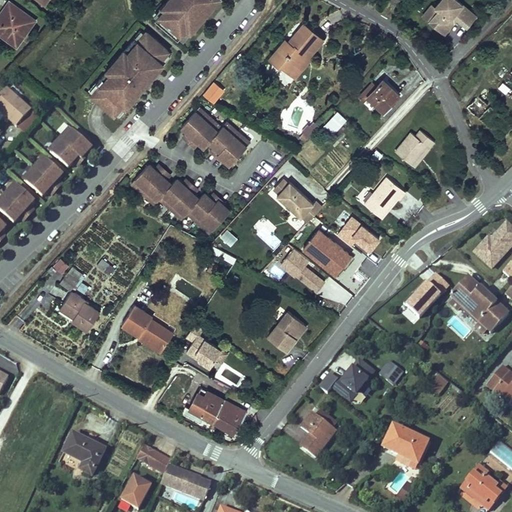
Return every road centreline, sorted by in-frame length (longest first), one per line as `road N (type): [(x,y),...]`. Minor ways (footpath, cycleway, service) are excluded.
road 1 (unclassified): [(496,190),(420,234),(241,464)]
road 2 (tertiary): [(0,331),(241,464)]
road 3 (residential): [(0,284),(135,137)]
road 4 (residential): [(135,137),(257,0)]
road 5 (residential): [(435,72),(317,200)]
road 6 (residential): [(135,137),(235,182),(262,150)]
road 7 (residential): [(440,78),(496,190)]
